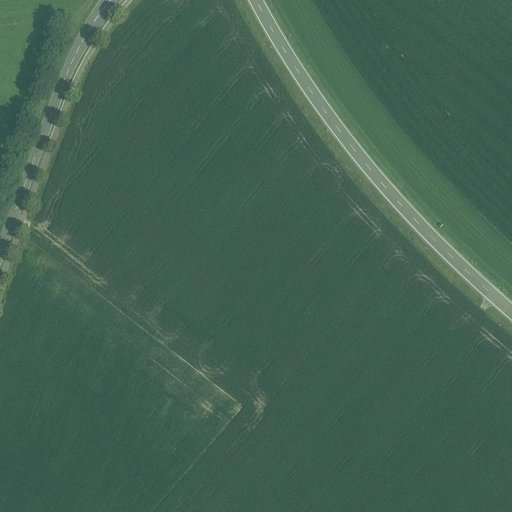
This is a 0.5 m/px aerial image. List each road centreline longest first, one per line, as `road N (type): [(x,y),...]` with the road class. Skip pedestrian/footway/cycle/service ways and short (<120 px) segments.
road 1 (secondary): [(255,0),(371,172),(511,313)]
road 2 (secondary): [(0,251),(70,65),(111,0)]
